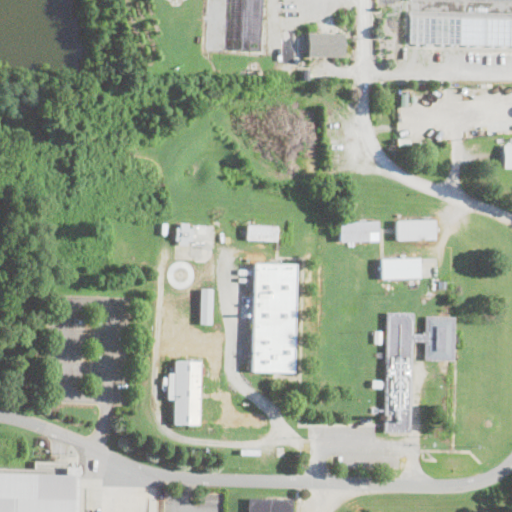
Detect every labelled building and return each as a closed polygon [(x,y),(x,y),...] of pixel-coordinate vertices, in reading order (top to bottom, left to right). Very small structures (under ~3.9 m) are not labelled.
[(263,1),(231,0),(206,0),(205,49),(262,50),(263,1)] [(511,45),(408,43),(409,11),(511,13),(511,45)] [(344,56),(307,57),(307,34),(344,34),(344,56)] [(309,79),(300,79),(301,68),(309,68),(309,79)] [(511,167),(502,167),(502,144),(511,143),(511,167)] [(434,239),(395,240),(395,221),(434,220),(434,239)] [(377,241),(339,242),(338,222),(377,221),(377,241)] [(187,224),(187,228),(192,228),(191,241),(187,241),(186,245),(178,245),(178,241),(174,240),(175,227),(179,227),(179,223),(187,224)] [(276,239),(246,239),(246,224),(276,224),(276,239)] [(381,279),(380,259),(419,258),(419,277),(381,279)] [(292,371),(251,369),(254,261),(295,263),(292,371)] [(212,324),(198,324),(199,288),(213,289),(212,324)] [(412,334),(425,335),(425,316),(454,317),(453,360),(424,360),(425,342),(412,341),(410,432),(383,432),(386,313),(413,313),(412,334)] [(206,334),(206,348),(175,348),(176,334),(179,334),(179,326),(191,326),(191,334),(206,334)] [(381,332),(381,344),(373,344),(373,331),(381,332)] [(220,333),(219,371),(212,370),(213,333),(220,333)] [(200,361),(199,425),(172,424),(173,400),(167,400),(168,373),(174,373),(174,361),(200,361)] [(381,381),(381,388),(371,388),(372,380),(381,381)] [(263,415),(263,424),(230,423),(230,414),(263,415)] [(0,511),(0,469),(64,475),(65,467),(78,467),(78,475),(77,511),(0,511)] [(292,511),(247,511),(248,499),(293,500),(292,511)]
